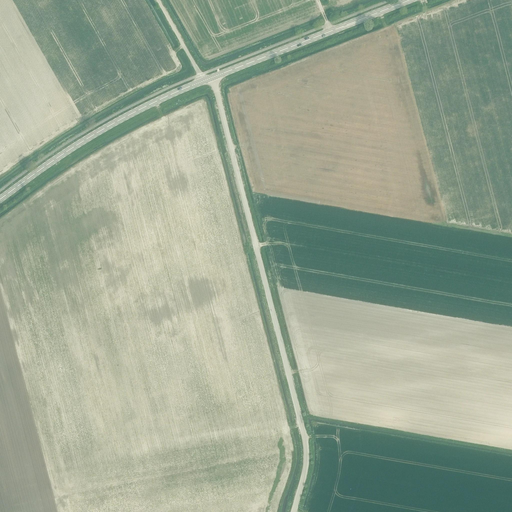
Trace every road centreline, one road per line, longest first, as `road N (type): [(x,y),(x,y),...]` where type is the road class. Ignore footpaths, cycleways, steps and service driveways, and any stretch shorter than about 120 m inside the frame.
road 1 (unclassified): [(292,511),(305,439),(212,77)]
road 2 (secondary): [(0,198),(102,128),(202,81)]
road 3 (secondary): [(212,77),(408,0)]
